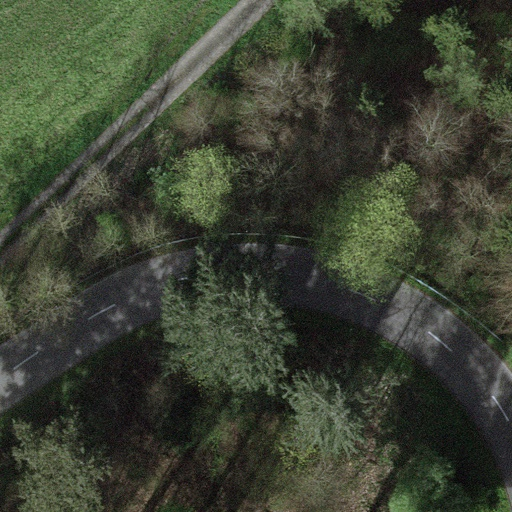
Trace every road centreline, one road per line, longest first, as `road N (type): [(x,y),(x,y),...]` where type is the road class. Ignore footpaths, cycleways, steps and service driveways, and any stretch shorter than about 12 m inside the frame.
road 1 (tertiary): [(511,426),(465,359),(397,309),(329,280),(247,265),(151,286),(0,378)]
road 2 (track): [(0,253),(255,0)]
